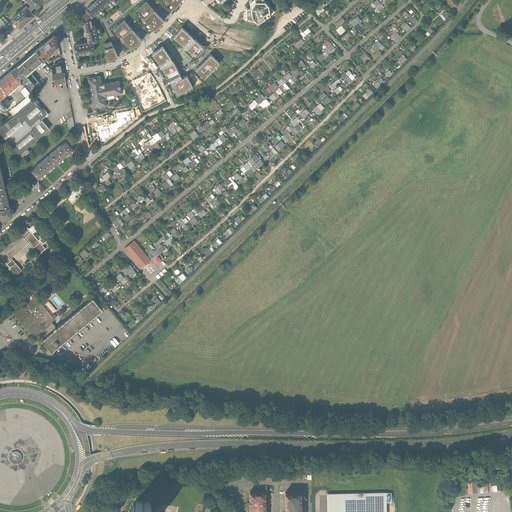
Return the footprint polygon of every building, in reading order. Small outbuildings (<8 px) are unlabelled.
[(29,0),(28,1),(31,4),(28,8),(30,10),(34,6),(37,8),(43,0),(29,0)] [(92,17),(104,7),(97,0),(96,0),(86,9),(87,11),(92,17)] [(250,8),(246,9),(246,12),(246,18),(257,22),(265,18),(270,15),(274,12),(268,5),(265,1),(263,0),(251,0),(249,2),(250,8)] [(379,12),(385,7),(378,0),(376,0),(372,4),(379,12)] [(164,21),(146,2),(137,9),(154,31),(158,27),(162,24),(164,21)] [(28,8),(26,6),(12,18),(14,21),(15,22),(15,23),(16,24),(17,24),(20,27),(34,15),(30,10),(28,8)] [(83,15),(84,21),(91,20),(90,18),(92,17),(87,11),(83,15)] [(252,44),(254,33),(243,30),(242,32),(222,28),(204,14),(198,21),(211,32),(220,35),(220,36),(241,40),(240,42),(252,44)] [(3,16),(0,18),(0,27),(2,30),(2,31),(10,24),(10,23),(10,24),(3,16)] [(350,20),(353,26),(362,21),(359,16),(350,20)] [(411,20),(415,24),(419,20),(415,16),(411,20)] [(342,18),(334,24),(337,27),(344,20),(342,18)] [(84,21),(86,32),(96,30),(95,25),(92,26),(91,20),(84,21)] [(142,41),(124,20),(115,28),(131,49),(137,45),(142,41)] [(401,25),(408,31),(412,27),(406,21),(401,25)] [(181,27),(173,37),(184,46),(185,45),(186,46),(187,47),(186,48),(197,59),(206,49),(194,38),(193,37),(181,27)] [(309,28),(303,34),(307,39),(313,33),(309,28)] [(431,28),(425,34),(429,37),(434,32),(431,28)] [(98,41),(96,30),(86,32),(88,42),(93,42),(98,41)] [(398,41),(402,36),(396,30),(392,35),(398,41)] [(54,35),(43,44),(49,53),(50,55),(53,52),(53,51),(58,46),(57,36),(54,35)] [(302,38),(296,44),(299,48),(306,42),(302,38)] [(377,52),(380,49),(382,51),(386,47),(379,40),(374,45),(375,46),(373,48),(377,52)] [(94,51),(93,42),(88,42),(73,45),(75,55),(78,54),(94,51)] [(118,56),(111,42),(103,44),(106,59),(106,61),(112,59),(118,56)] [(43,44),(35,51),(42,60),(43,61),(46,58),(50,55),(49,53),(43,44)] [(325,49),(329,54),(336,48),(333,44),(325,49)] [(162,46),(152,54),(160,65),(161,64),(162,65),(163,67),(162,67),(169,80),(170,80),(171,82),(171,83),(172,84),(171,84),(177,95),(192,87),(187,76),(182,78),(181,76),(180,74),(173,61),(172,59),(171,57),(162,46)] [(35,51),(26,59),(33,67),(42,60),(35,51)] [(312,51),(305,57),(310,63),(310,64),(313,68),(318,64),(314,59),(317,57),(312,51)] [(364,61),(369,57),(366,52),(360,56),(364,61)] [(211,54),(195,70),(204,79),(219,63),(211,54)] [(399,60),(394,65),(398,69),(408,60),(403,54),(398,59),(399,60)] [(29,71),(33,67),(26,59),(18,65),(25,74),(29,71)] [(53,64),(55,74),(64,72),(61,61),(57,62),(58,64),(53,64)] [(141,63),(131,70),(143,92),(152,109),(165,102),(156,84),(150,75),(147,76),(145,73),(147,72),(141,63)] [(18,65),(11,71),(18,79),(22,76),(25,79),(23,80),(30,88),(34,85),(25,74),(18,65)] [(291,78),(295,83),(305,73),(302,70),(300,72),(296,67),(291,71),(295,75),(291,78)] [(11,71),(0,80),(0,83),(7,92),(14,87),(15,88),(21,83),(20,82),(20,81),(18,79),(11,71)] [(41,84),(29,71),(25,74),(34,85),(37,87),(41,84)] [(345,79),(350,75),(346,71),(342,75),(345,79)] [(64,72),(55,74),(52,74),(54,84),(66,82),(64,72)] [(281,85),(293,76),(290,72),(278,81),(281,85)] [(100,76),(88,78),(93,107),(106,105),(104,96),(121,93),(119,81),(102,84),(100,76)] [(381,78),(373,85),(377,89),(385,82),(381,78)] [(276,82),(269,87),(273,92),(280,88),(276,82)] [(286,82),(279,88),(283,93),(290,87),(286,82)] [(334,82),(330,86),(334,90),(338,86),(334,82)] [(334,95),(342,92),(340,86),(332,90),(334,95)] [(30,94),(25,87),(20,91),(26,98),(30,94)] [(263,91),(267,95),(272,91),(269,87),(263,91)] [(370,89),(363,96),(366,99),(373,93),(370,89)] [(273,101),(280,95),(277,91),(270,96),(273,101)] [(15,107),(19,111),(32,100),(34,99),(30,94),(26,98),(15,107)] [(263,94),(242,110),(246,114),(267,99),(263,94)] [(323,101),(326,104),(332,99),(328,95),(323,101)] [(3,102),(7,107),(12,103),(8,98),(3,102)] [(260,104),(265,108),(271,103),(267,98),(260,104)] [(19,111),(0,127),(0,132),(8,142),(19,155),(26,148),(49,128),(41,119),(45,115),(32,100),(19,111)] [(356,101),(350,108),(354,112),(361,106),(356,101)] [(325,107),(321,103),(318,106),(314,102),(310,106),(318,114),(325,107)] [(300,114),(304,118),(310,112),(306,108),(300,114)] [(221,114),(224,112),(221,109),(214,114),(218,119),(222,116),(221,114)] [(98,132),(100,144),(135,119),(133,110),(114,114),(115,119),(97,122),(96,120),(94,120),(94,125),(95,132),(98,132)] [(250,112),(244,117),(247,122),(254,117),(250,112)] [(345,113),(338,119),(342,124),(346,120),(345,119),(348,116),(345,113)] [(292,121),(296,126),(302,120),(298,116),(292,121)] [(242,126),(247,122),(244,118),(239,121),(242,126)] [(201,133),(215,121),(213,119),(209,122),(208,120),(198,129),(201,133)] [(174,134),(181,129),(175,120),(167,125),(174,134)] [(286,135),(295,126),(292,122),(282,131),(286,135)] [(292,129),(297,134),(303,127),(299,123),(292,129)] [(334,124),(328,131),(331,134),(337,128),(334,124)] [(232,135),(238,129),(234,125),(228,131),(232,135)] [(162,130),(157,133),(161,138),(166,135),(162,130)] [(287,142),(294,136),(290,132),(283,138),(287,142)] [(224,134),(217,140),(220,145),(228,139),(224,134)] [(149,146),(153,151),(160,145),(153,137),(143,145),(146,148),(149,146)] [(319,139),(316,142),(319,146),(325,140),(323,138),(320,140),(319,139)] [(35,166),(31,170),(38,178),(43,174),(55,163),(68,152),(73,148),(66,140),(35,166)] [(279,150),(286,145),(283,140),(276,146),(279,150)] [(210,146),(212,150),(220,145),(217,141),(210,146)] [(267,153),(271,157),(278,151),(274,147),(267,153)] [(29,152),(26,148),(19,155),(22,158),(29,152)] [(310,148),(304,153),(308,157),(311,155),(310,154),(313,151),(310,148)] [(203,157),(210,153),(207,149),(200,153),(203,157)] [(144,153),(136,156),(138,162),(146,159),(144,153)] [(257,154),(240,168),(244,172),(261,159),(257,154)] [(184,161),(188,164),(192,159),(188,156),(184,161)] [(261,159),(247,171),(250,175),(265,164),(261,159)] [(127,164),(131,169),(136,165),(132,160),(127,164)] [(297,160),(291,166),(294,170),(301,164),(297,160)] [(113,169),(116,172),(124,166),(121,162),(113,169)] [(0,166),(0,217),(11,215),(10,208),(9,206),(5,188),(1,170),(0,166)] [(115,178),(123,173),(121,169),(113,174),(115,178)] [(289,169),(283,175),(286,179),(293,173),(289,169)] [(166,180),(174,174),(170,170),(163,176),(166,180)] [(246,171),(245,173),(247,175),(244,177),(243,176),(239,180),(242,183),(250,176),(246,171)] [(105,181),(111,178),(108,172),(102,175),(105,181)] [(237,172),(234,175),(239,180),(242,177),(237,172)] [(172,177),(176,181),(181,177),(177,173),(172,177)] [(228,187),(235,181),(231,176),(224,182),(228,187)] [(170,178),(163,183),(167,189),(174,184),(170,178)] [(39,186),(38,180),(17,197),(18,202),(19,204),(27,197),(26,196),(29,195),(29,193),(32,193),(32,191),(34,191),(34,189),(37,189),(37,187),(39,186)] [(221,183),(215,188),(219,193),(225,188),(221,183)] [(274,183),(269,187),(274,192),(278,187),(274,183)] [(151,193),(156,189),(152,184),(148,188),(151,193)] [(158,188),(154,192),(158,196),(162,192),(158,188)] [(213,193),(206,199),(209,202),(216,196),(213,193)] [(265,193),(258,199),(262,203),(269,197),(265,193)] [(131,204),(137,212),(142,207),(140,204),(143,201),(147,205),(148,204),(143,199),(139,203),(136,199),(131,204)] [(210,204),(213,208),(219,202),(216,199),(210,204)] [(208,212),(203,208),(207,204),(204,201),(197,207),(201,211),(198,213),(202,217),(208,212)] [(253,204),(246,211),(249,215),(256,208),(253,204)] [(126,209),(119,214),(125,221),(132,217),(126,209)] [(195,209),(186,216),(190,220),(198,213),(195,209)] [(242,215),(234,223),(237,227),(246,219),(242,215)] [(118,216),(110,222),(117,230),(124,224),(118,216)] [(193,225),(199,220),(195,216),(190,220),(193,225)] [(183,226),(189,221),(186,217),(179,222),(183,226)] [(22,233),(2,251),(1,249),(0,249),(0,256),(10,268),(9,269),(15,276),(22,270),(11,258),(29,243),(39,255),(46,249),(26,226),(21,231),(22,233)] [(229,227),(222,233),(226,238),(233,232),(229,227)] [(169,232),(163,236),(166,240),(172,236),(169,232)] [(219,238),(212,244),(216,248),(222,242),(219,238)] [(159,239),(153,244),(156,248),(162,243),(159,239)] [(96,240),(91,244),(95,248),(100,244),(96,240)] [(135,241),(125,249),(142,269),(152,261),(148,256),(135,241)] [(151,254),(148,256),(152,261),(161,253),(158,248),(156,250),(151,244),(145,250),(148,254),(150,252),(151,254)] [(162,245),(158,248),(161,253),(167,248),(164,245),(163,246),(162,245)] [(211,246),(204,253),(207,257),(215,250),(211,246)] [(85,249),(80,254),(83,258),(89,253),(85,249)] [(78,256),(72,261),(75,264),(81,259),(78,256)] [(201,256),(195,261),(199,265),(205,260),(201,256)] [(125,265),(121,269),(127,274),(128,273),(132,277),(136,273),(133,269),(134,268),(130,263),(126,267),(125,265)] [(192,264),(185,270),(188,274),(195,268),(192,264)] [(121,273),(116,277),(122,285),(127,280),(121,273)] [(182,274),(175,280),(179,284),(183,281),(182,279),(185,277),(182,274)] [(117,283),(110,290),(113,293),(120,287),(117,283)] [(35,296),(13,315),(33,338),(39,333),(52,322),(55,320),(35,296)] [(44,339),(42,341),(47,348),(51,353),(58,347),(60,346),(102,310),(92,298),(57,328),(44,339)] [(157,298),(152,302),(156,307),(161,303),(157,298)] [(151,304),(143,312),(147,316),(154,308),(151,304)] [(141,315),(133,321),(137,325),(144,319),(141,315)] [(54,325),(52,322),(39,333),(39,334),(34,339),(35,341),(36,342),(42,336),(44,339),(57,328),(54,325)] [(131,322),(127,326),(131,331),(136,327),(131,322)] [(469,481),(470,493),(479,492),(479,481),(469,481)] [(267,511),(268,502),(268,492),(250,492),(250,511),(267,511)] [(386,511),(387,492),(327,493),(327,511),(386,511)] [(301,511),(301,493),(284,494),(284,511),(301,511)] [(129,511),(152,511),(151,510),(152,507),(149,506),(150,502),(136,500),(136,504),(133,503),(133,507),(131,507),(131,511),(130,511),(129,511)]
